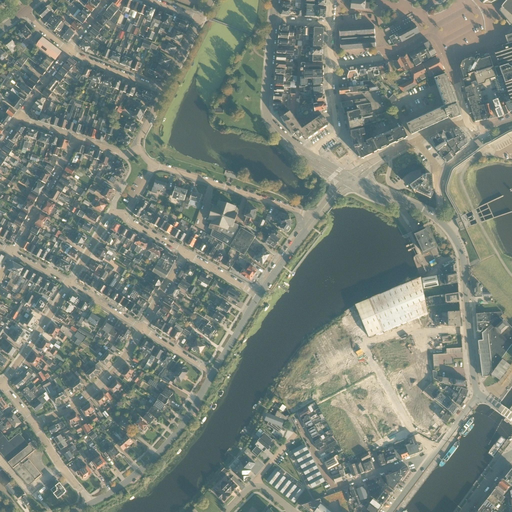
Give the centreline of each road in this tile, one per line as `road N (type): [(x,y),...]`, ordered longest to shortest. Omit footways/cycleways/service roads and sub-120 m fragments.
road 1 (tertiary): [(479,395),(458,245),(422,209)]
road 2 (residential): [(90,503),(173,437),(210,372)]
road 3 (residential): [(314,219),(153,164)]
road 4 (residential): [(141,329),(114,370),(73,405),(33,423)]
road 5 (residential): [(446,58),(428,36),(389,57),(332,62)]
road 6 (residential): [(76,139),(12,252)]
road 7 (residential): [(70,283),(0,383)]
